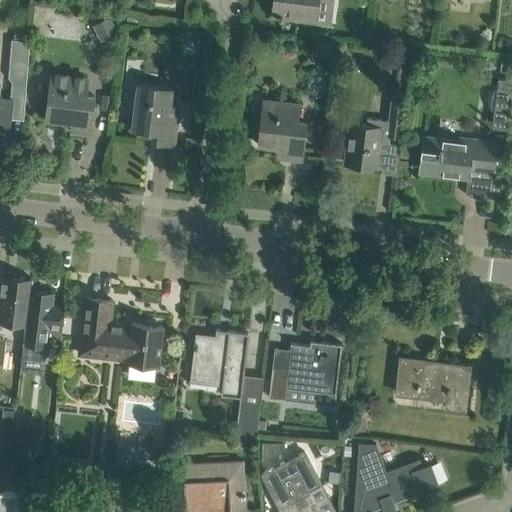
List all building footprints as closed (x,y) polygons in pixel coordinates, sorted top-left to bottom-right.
[(335,0),(273,0),(272,17),(317,23),(320,0),(322,0),(336,2),(335,0)] [(24,100),(26,80),(27,74),(26,74),(28,41),(12,39),(9,72),(13,72),(11,99),(14,99),(24,100)] [(90,134),(92,114),(95,96),(86,95),(88,78),(52,74),(49,99),(46,119),(66,121),(66,119),(73,120),(72,132),(90,134)] [(506,132),(511,90),(511,80),(499,79),(499,82),(495,86),(491,89),(489,94),(488,100),(490,107),(488,106),(485,129),(506,132)] [(0,81),(0,129),(11,131),(14,99),(11,99),(0,97),(1,82),(0,81)] [(171,106),(173,89),(137,84),(132,130),(158,133),(157,142),(175,144),(180,107),(171,106)] [(113,109),(115,96),(102,95),(101,107),(113,109)] [(401,138),(404,118),(406,97),(394,95),(391,121),(379,120),(378,127),(352,124),(347,160),(357,162),(356,166),(375,168),(378,142),(390,144),(391,137),(401,138)] [(300,104),(284,102),(264,100),(259,145),(285,148),(284,158),(302,160),(307,122),(298,121),(300,104)] [(496,159),(498,143),(457,138),(457,143),(423,138),(419,171),(468,177),(466,194),(492,198),(493,194),(500,195),(504,160),(496,159)] [(33,278),(31,278),(4,275),(0,310),(0,322),(26,327),(30,290),(31,290),(33,278)] [(54,293),(31,290),(30,290),(26,327),(23,351),(22,357),(46,359),(47,341),(48,341),(52,339),(61,340),(65,306),(53,304),(54,293)] [(126,364),(158,367),(162,326),(158,325),(156,321),(146,320),(143,324),(132,322),(132,326),(110,324),(113,300),(86,297),(80,356),(126,362),(126,364)] [(221,395),(241,397),(248,333),(216,330),(216,336),(196,333),(190,381),(222,386),(221,395)] [(269,397),(336,405),(343,344),(322,342),(321,346),(292,343),(291,350),(275,348),(269,397)] [(447,397),(445,407),(465,409),(470,366),(444,363),(443,367),(436,366),(437,362),(423,361),(423,360),(401,358),(397,393),(418,396),(419,393),(447,397)] [(258,420),(259,404),(240,402),(236,436),(256,438),(257,432),(265,432),(266,420),(258,420)] [(3,410),(0,432),(11,433),(14,411),(3,410)] [(365,417),(351,419),(352,432),(366,431),(365,417)] [(117,479),(152,483),(153,469),(157,470),(160,447),(117,442),(115,465),(118,465),(117,479)] [(387,470),(377,443),(359,442),(353,511),(364,511),(365,511),(371,511),(384,507),(385,511),(395,507),(393,504),(433,489),(432,487),(439,484),(431,463),(424,466),(421,458),(387,470)] [(15,460),(19,457),(20,451),(16,447),(11,447),(7,450),(6,456),(10,460),(15,460)] [(39,447),(29,447),(29,469),(38,469),(39,447)] [(269,469),(260,474),(279,511),(319,511),(309,491),(322,485),(313,467),(306,454),(304,451),(283,462),(280,457),(267,464),(269,469)] [(246,497),(245,477),(245,458),(185,462),(185,478),(184,478),(186,511),(212,509),(212,511),(231,511),(230,496),(240,495),(240,497),(246,497)] [(333,459),(332,472),(341,473),(342,460),(333,459)] [(149,511),(147,497),(100,508),(100,511),(149,511)]
